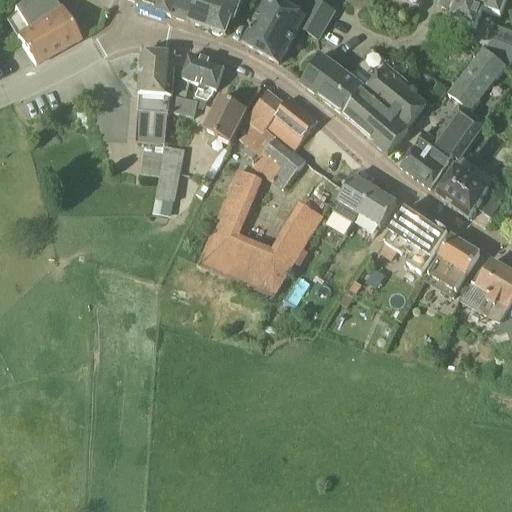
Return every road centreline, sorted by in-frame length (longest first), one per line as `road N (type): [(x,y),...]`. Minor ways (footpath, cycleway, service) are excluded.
road 1 (residential): [(128,35),(211,51),(270,77),(413,195),(511,258)]
road 2 (residential): [(0,99),(128,35)]
